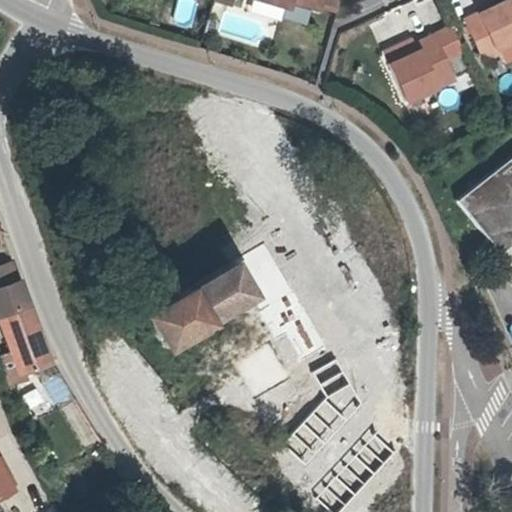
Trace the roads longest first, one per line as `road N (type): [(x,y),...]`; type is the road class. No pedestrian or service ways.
road 1 (secondary): [(420,511),(421,264),(402,192),(385,165),(310,108),(45,23)]
road 2 (secondary): [(0,163),(74,355),(175,511)]
